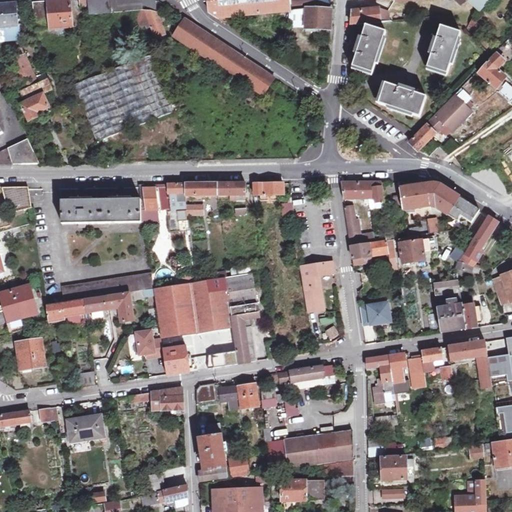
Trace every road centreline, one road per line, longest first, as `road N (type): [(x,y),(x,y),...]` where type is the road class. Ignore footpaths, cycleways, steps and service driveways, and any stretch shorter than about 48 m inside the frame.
road 1 (residential): [(330,166),(0,174)]
road 2 (residential): [(330,166),(434,170),(511,217)]
road 3 (residential): [(0,404),(188,379)]
road 4 (residential): [(357,352),(330,166)]
road 5 (residential): [(188,0),(329,101)]
road 6 (residential): [(188,379),(357,352)]
road 7 (residential): [(357,352),(360,511)]
road 8 (residential): [(357,352),(511,331)]
road 9 (residential): [(194,511),(188,379)]
